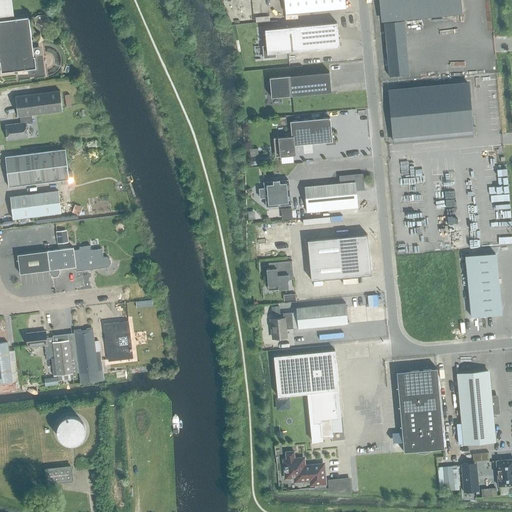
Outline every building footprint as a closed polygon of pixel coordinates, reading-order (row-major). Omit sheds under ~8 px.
[(0,0),(0,62),(1,73),(17,71),(18,79),(45,75),(41,47),(33,48),(29,17),(14,19),(11,0),(0,0)] [(283,0),(285,14),(345,8),(344,0),(283,0)] [(379,0),(381,20),(384,20),(402,18),(414,17),(461,12),(459,0),(379,0)] [(46,29),(48,24),(44,15),(37,16),(33,19),(35,23),(34,24),(37,29),(41,31),(46,29)] [(402,18),(384,20),(390,78),(409,76),(402,18)] [(262,46),(264,58),(276,57),(276,53),(339,47),(337,23),(288,28),(265,30),(266,46),(262,46)] [(289,76),(269,78),(271,98),(290,96),(331,92),(329,72),(289,76)] [(393,141),(473,134),(468,84),(389,92),(393,141)] [(20,124),(6,126),(7,140),(27,137),(25,124),(32,123),(31,115),(62,111),(62,108),(60,91),(15,97),(18,117),(19,117),(20,124)] [(278,126),(286,125),(286,117),(277,118),(278,126)] [(276,138),(278,157),(295,156),(294,145),(332,142),(330,118),(290,122),(291,134),(284,134),(284,137),(276,138)] [(68,171),(65,149),(44,152),(5,157),(8,188),(48,183),(57,181),(60,181),(60,183),(62,185),(69,184),(73,179),(72,173),(70,171),(68,171)] [(257,150),(249,150),(250,159),(258,158),(257,150)] [(305,187),(307,212),(357,208),(357,206),(356,197),(356,189),(363,188),(362,175),(363,175),(363,174),(339,176),(339,177),(340,177),(341,183),(305,187)] [(259,189),(260,198),(265,198),(266,207),(290,205),(288,180),(279,181),(279,180),(273,181),(273,182),(264,183),(264,189),(259,189)] [(10,198),(12,219),(61,213),(58,191),(10,198)] [(290,210),(280,211),(281,221),(291,220),(290,210)] [(56,232),(57,244),(68,243),(67,231),(56,232)] [(307,241),(311,281),(371,275),(370,269),(374,267),(369,251),(367,235),(307,241)] [(48,271),(49,270),(49,273),(50,275),(52,276),(55,277),(57,276),(59,274),(59,272),(59,269),(75,267),(75,271),(104,268),(106,267),(108,267),(110,265),(111,263),(110,261),(109,259),(107,258),(105,257),(103,258),(103,257),(102,249),(91,250),(90,246),(79,247),(79,250),(74,250),(73,248),(58,250),(17,255),(19,274),(48,271)] [(469,291),(471,317),(501,314),(499,288),(496,254),(466,257),(469,291)] [(291,262),(292,262),(292,261),(268,263),(269,269),(266,269),(268,286),(277,286),(278,290),(288,289),(287,280),(289,280),(288,271),(292,271),(291,262)] [(292,312),(283,313),(283,318),(271,319),(273,338),(286,337),(285,329),(292,329),(348,324),(346,304),(296,308),(296,312),(292,313),(292,312)] [(131,347),(129,331),(128,321),(103,324),(108,361),(133,358),(131,347)] [(44,345),(46,359),(48,359),(51,358),(54,376),(72,374),(68,340),(52,342),(52,343),(47,344),(45,331),(26,334),(28,347),(31,347),(31,348),(33,349),(37,349),(39,347),(39,346),(44,345)] [(89,332),(75,334),(80,373),(81,383),(103,381),(99,351),(98,341),(94,342),(90,342),(89,332)] [(0,383),(12,382),(7,342),(0,343),(0,383)] [(274,356),(277,397),(307,394),(312,442),(322,441),(322,436),(331,435),(331,431),(341,430),(337,391),(338,391),(335,351),(274,356)] [(444,449),(436,368),(406,371),(397,382),(402,433),(392,434),(393,442),(403,442),(404,452),(417,451),(417,453),(424,454),(430,451),(430,450),(443,449),(444,449)] [(496,395),(490,396),(488,371),(458,374),(464,444),(494,441),(492,414),(498,414),(496,395)] [(44,379),(45,387),(58,385),(57,377),(44,379)] [(291,397),(278,397),(278,409),(292,408),(291,397)] [(57,428),(57,433),(58,437),(60,441),(64,443),(68,445),(72,445),(76,444),(80,442),(83,438),(85,434),(85,430),(84,426),(82,422),(78,419),(74,417),(69,417),(65,418),(61,420),(58,424),(57,428)] [(285,465),(283,465),(284,473),(286,473),(286,477),(296,476),(297,481),(310,480),(311,484),(324,483),(322,465),(303,467),(302,460),(294,460),(293,451),(285,452),(286,461),(285,461),(285,465)] [(511,484),(511,459),(496,461),(498,486),(511,484)] [(478,491),(476,463),(473,463),(461,464),(463,492),(475,491),(478,491)] [(440,492),(459,490),(457,466),(438,468),(440,492)] [(45,470),(47,484),(72,481),(70,467),(45,470)] [(351,494),(350,481),(328,483),(328,494),(351,494)]
